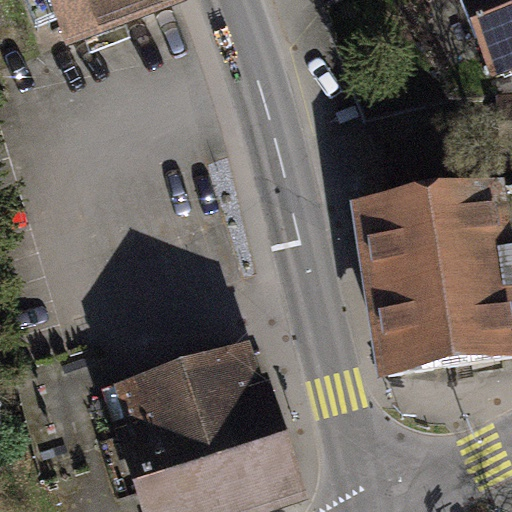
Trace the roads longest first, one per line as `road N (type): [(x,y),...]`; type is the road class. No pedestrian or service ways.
road 1 (tertiary): [(231,0),(258,69),(372,511)]
road 2 (secondary): [(511,443),(387,511)]
